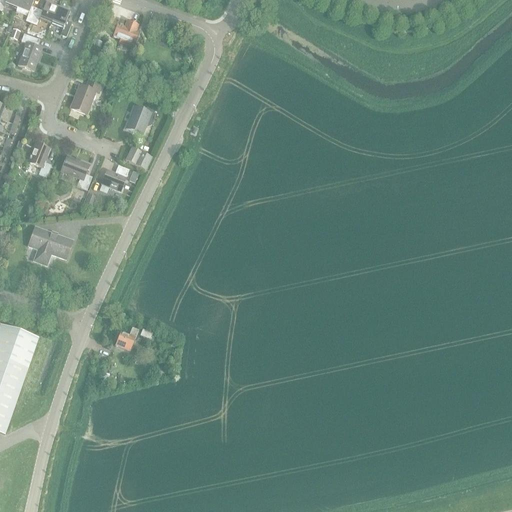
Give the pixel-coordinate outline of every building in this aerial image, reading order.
[(6,0),(4,6),(16,11),(20,0),(6,0)] [(31,25),(37,10),(31,7),(34,0),(20,0),(16,11),(28,16),(25,22),(31,25)] [(51,25),(58,6),(46,2),(42,12),(37,10),(31,25),(36,27),(39,21),(51,25)] [(58,6),(51,25),(48,32),(58,36),(56,43),(63,46),(72,24),(66,22),(70,11),(58,6)] [(104,28),(111,30),(115,18),(109,16),(104,28)] [(127,23),(119,21),(113,38),(120,41),(119,45),(133,50),(139,35),(136,34),(139,28),(127,23)] [(10,39),(17,42),(20,33),(13,30),(10,39)] [(17,67),(33,73),(42,50),(37,49),(39,42),(23,36),(21,43),(25,45),(17,67)] [(79,87),(70,110),(86,116),(94,93),(98,95),(101,87),(88,82),(85,89),(79,87)] [(157,125),(165,107),(156,104),(149,122),(157,125)] [(125,130),(141,136),(150,115),(134,108),(125,130)] [(0,131),(6,134),(8,128),(2,125),(0,130),(0,131)] [(13,136),(17,127),(12,125),(9,134),(13,136)] [(38,176),(46,179),(51,167),(44,164),(49,151),(35,145),(27,164),(41,169),(38,176)] [(5,159),(8,150),(3,148),(0,157),(5,159)] [(125,162),(144,172),(151,159),(131,150),(125,162)] [(76,188),(86,192),(92,179),(85,176),(89,167),(66,158),(60,173),(79,181),(76,188)] [(101,186),(120,193),(129,171),(118,167),(114,175),(107,172),(101,186)] [(85,205),(91,207),(95,198),(88,196),(85,205)] [(52,234),(51,235),(34,229),(28,248),(38,251),(36,261),(45,264),(50,256),(65,261),(72,242),(56,237),(57,235),(52,234)] [(0,434),(4,436),(38,341),(0,327),(0,434)] [(140,337),(150,341),(152,335),(142,330),(140,337)] [(115,347),(129,352),(137,333),(132,331),(129,338),(119,335),(115,347)]
